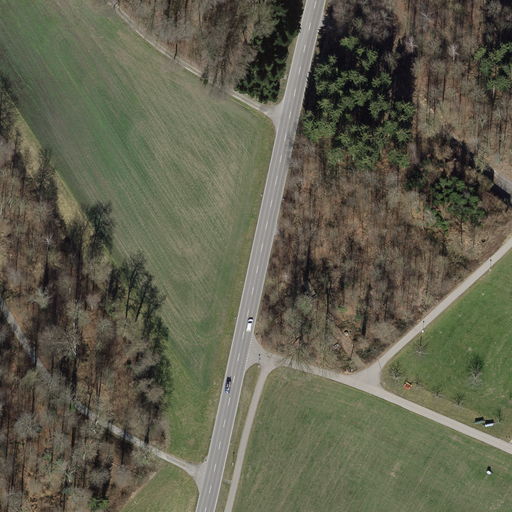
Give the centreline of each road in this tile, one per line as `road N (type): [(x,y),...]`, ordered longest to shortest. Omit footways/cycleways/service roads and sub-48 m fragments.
road 1 (secondary): [(316,0),(205,511)]
road 2 (track): [(212,479),(70,401),(0,298)]
road 3 (track): [(313,12),(511,183)]
road 4 (track): [(112,0),(167,51),(287,123)]
road 5 (track): [(357,384),(511,242)]
road 6 (track): [(357,384),(511,448)]
road 7 (track): [(240,348),(357,384)]
